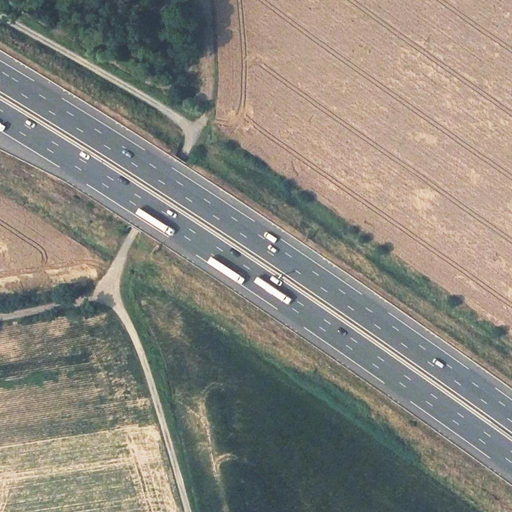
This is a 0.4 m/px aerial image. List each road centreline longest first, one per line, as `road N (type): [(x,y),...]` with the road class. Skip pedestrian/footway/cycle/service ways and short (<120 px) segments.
road 1 (motorway): [(0,116),(291,301),(511,456)]
road 2 (motorway): [(511,412),(191,191),(0,72)]
road 3 (unclassified): [(132,233),(184,152),(183,121),(0,12)]
road 4 (unclassified): [(109,289),(135,336),(188,511)]
